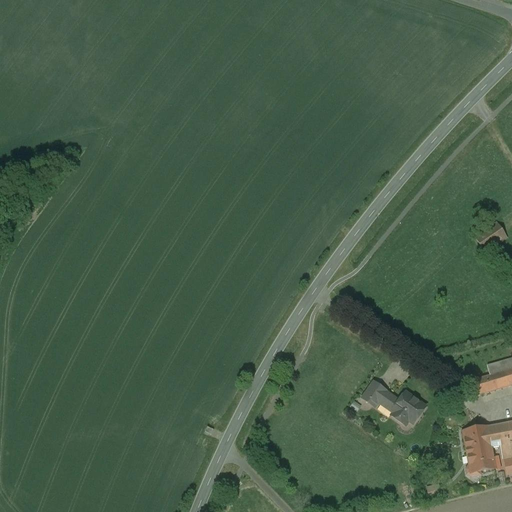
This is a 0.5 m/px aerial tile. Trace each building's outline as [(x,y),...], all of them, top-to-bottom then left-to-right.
[(496,224),(474,239),(485,255),(506,240),(496,224)] [(511,360),(487,368),(489,378),(511,370),(511,360)] [(511,370),(489,378),(468,384),(472,398),(511,386),(511,370)] [(373,384),(364,398),(375,406),(377,404),(383,396),(385,393),(373,384)] [(405,395),(400,401),(397,405),(383,396),(377,404),(393,415),(391,418),(401,425),(404,420),(413,426),(425,409),(405,395)] [(511,424),(487,429),(491,450),(500,449),(502,460),(504,459),(511,457),(511,424)] [(487,429),(462,434),(468,467),(466,471),(467,476),(471,479),(480,477),(479,473),(495,470),(491,450),(487,429)] [(434,488),(426,490),(428,499),(436,498),(434,488)]
